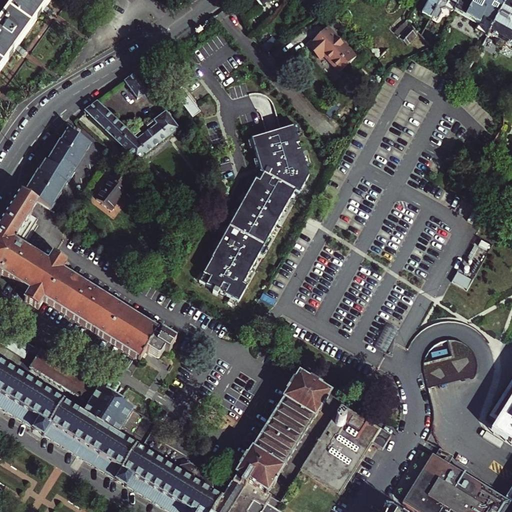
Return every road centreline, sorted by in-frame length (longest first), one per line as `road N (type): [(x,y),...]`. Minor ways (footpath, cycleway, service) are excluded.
road 1 (residential): [(215,0),(65,100)]
road 2 (unknown): [(0,424),(141,511)]
